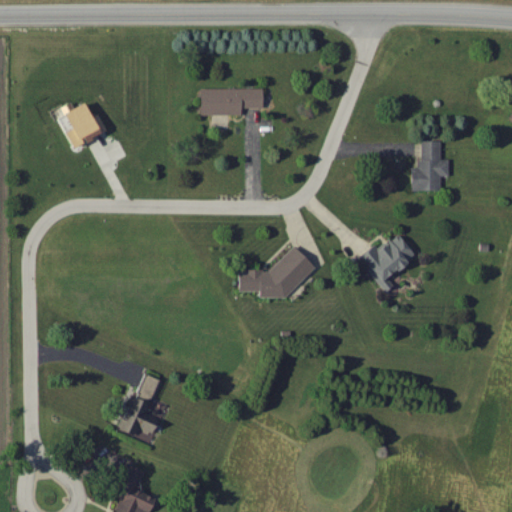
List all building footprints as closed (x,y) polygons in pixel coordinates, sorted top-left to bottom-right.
[(241,110),(263,110),(263,90),(200,91),(200,117),(241,116),(241,110)] [(71,148),(106,133),(98,115),(90,118),(84,105),(57,117),(71,148)] [(412,192),(441,191),(441,177),(449,177),(448,160),(441,160),(441,142),(419,143),(420,169),(411,169),(412,192)] [(358,260),(385,293),(393,287),(387,280),(416,257),(398,235),(377,253),(373,248),(358,260)] [(239,293),(260,293),(259,299),(284,299),(315,269),(294,247),(268,272),(239,271),(239,293)] [(149,443),(164,407),(152,402),(160,382),(143,375),(121,432),(149,443)] [(112,511),(149,511),(150,511),(147,510),(152,498),(135,491),(143,472),(132,467),(112,511)]
